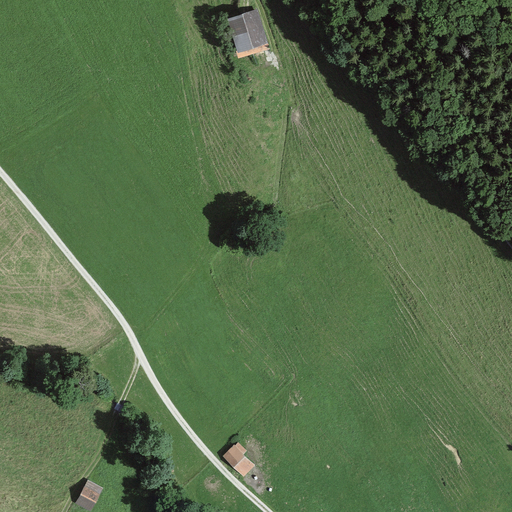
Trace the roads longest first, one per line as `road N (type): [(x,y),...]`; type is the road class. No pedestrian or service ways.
road 1 (track): [(0,171),(124,322),(140,355)]
road 2 (track): [(140,355),(183,424),(269,511)]
road 3 (track): [(65,511),(140,355)]
